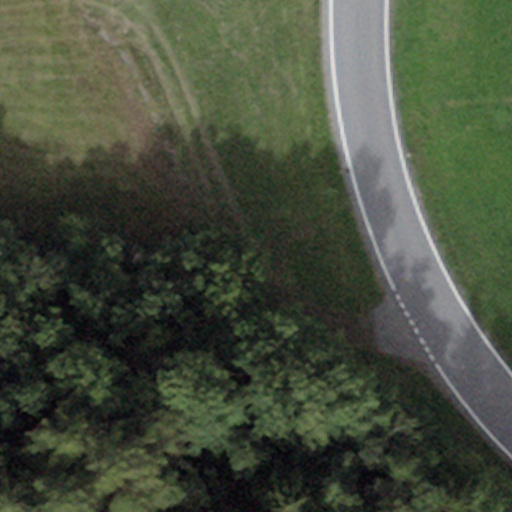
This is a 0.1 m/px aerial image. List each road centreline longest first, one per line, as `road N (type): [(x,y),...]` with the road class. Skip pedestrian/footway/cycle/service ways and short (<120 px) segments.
road 1 (track): [(438,316),(328,322),(305,317),(261,278),(157,50),(120,0)]
road 2 (tertiary): [(357,0),(367,128),(396,233),(460,353),(511,420)]
